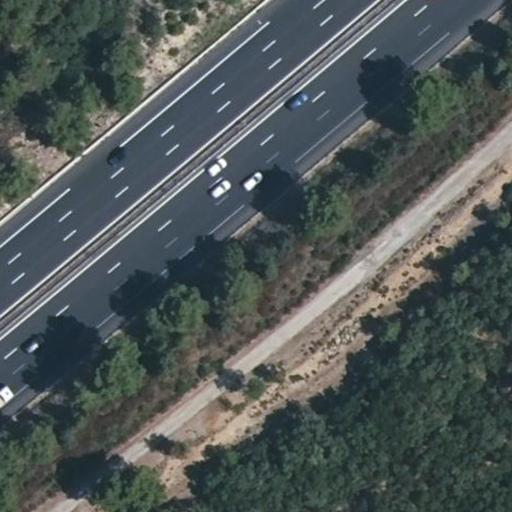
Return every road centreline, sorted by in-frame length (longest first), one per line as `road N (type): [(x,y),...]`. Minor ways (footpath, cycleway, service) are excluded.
road 1 (track): [(45,511),(511,132)]
road 2 (motorway): [(0,375),(443,0)]
road 3 (motorway): [(338,0),(0,277)]
